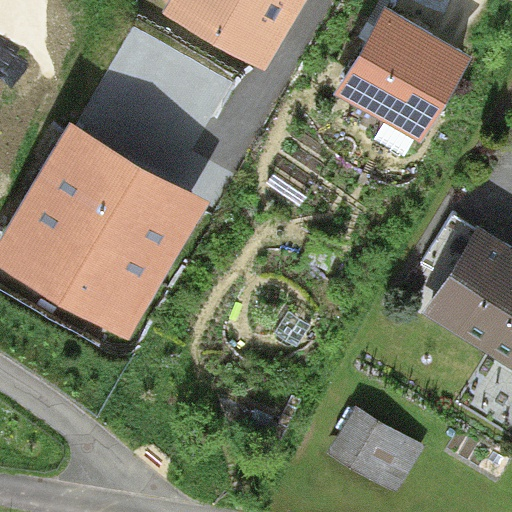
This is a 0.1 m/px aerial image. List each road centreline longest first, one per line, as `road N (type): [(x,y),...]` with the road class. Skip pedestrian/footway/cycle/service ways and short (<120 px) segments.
road 1 (residential): [(0,382),(107,451),(154,511)]
road 2 (track): [(137,511),(0,490)]
